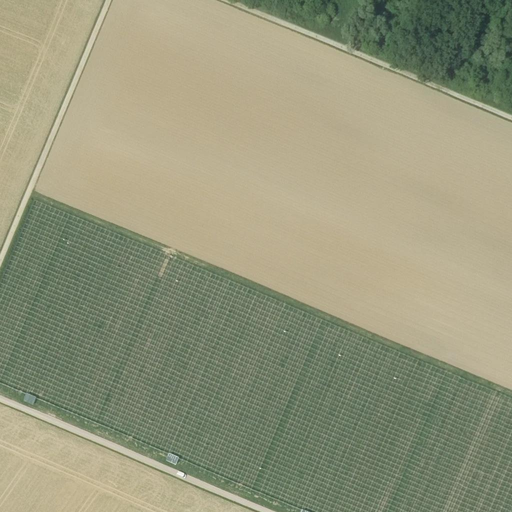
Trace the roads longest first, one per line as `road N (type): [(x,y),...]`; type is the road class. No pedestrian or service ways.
road 1 (unclassified): [(511,114),(236,0),(112,0),(0,275)]
road 2 (track): [(0,400),(270,511)]
